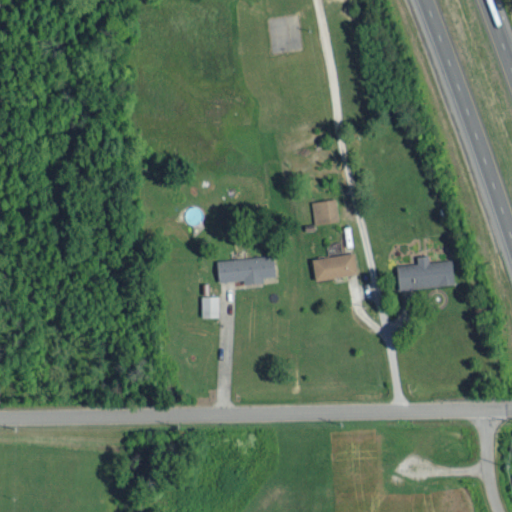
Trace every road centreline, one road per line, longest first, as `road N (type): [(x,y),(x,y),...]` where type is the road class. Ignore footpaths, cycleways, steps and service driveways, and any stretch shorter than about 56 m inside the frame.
road 1 (residential): [(0,415),(484,409)]
road 2 (residential): [(401,409),(318,0)]
road 3 (motorway): [(426,0),(511,236)]
